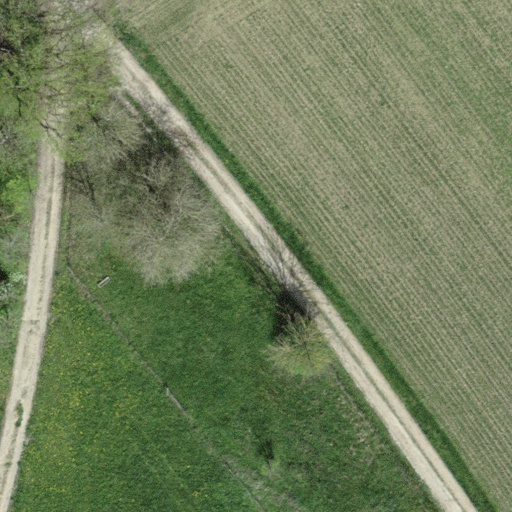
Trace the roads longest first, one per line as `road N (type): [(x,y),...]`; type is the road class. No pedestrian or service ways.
road 1 (track): [(69,0),(301,293),(453,511)]
road 2 (track): [(73,0),(60,232),(11,511)]
